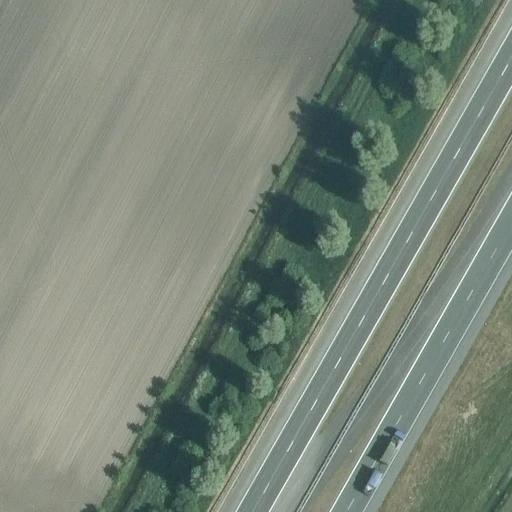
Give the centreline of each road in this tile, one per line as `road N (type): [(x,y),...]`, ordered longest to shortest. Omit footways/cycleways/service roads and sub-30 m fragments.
road 1 (motorway): [(511,57),(253,511)]
road 2 (motorway): [(346,511),(511,221)]
